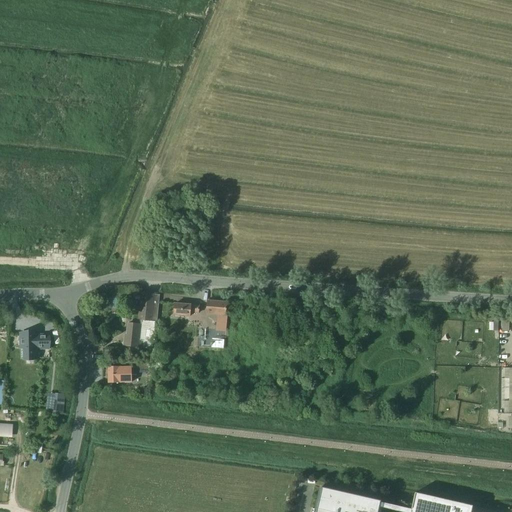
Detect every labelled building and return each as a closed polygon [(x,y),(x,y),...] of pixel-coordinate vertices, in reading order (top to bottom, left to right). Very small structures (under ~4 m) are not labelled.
[(154,295),(155,294),(141,292),(140,300),(133,299),(132,313),(138,313),(138,320),(139,321),(138,325),(127,324),(126,339),(124,339),(123,346),(153,349),(155,322),(157,322),(159,295),(154,295)] [(227,302),(207,301),(206,314),(225,316),(225,315),(241,315),(241,303),(227,302)] [(199,306),(174,304),(173,315),(189,316),(189,313),(198,313),(199,306)] [(37,333),(20,333),(20,349),(20,359),(38,359),(38,349),(49,349),(49,335),(37,335),(37,333)] [(136,362),(122,362),(122,367),(107,368),(108,383),(131,382),(131,374),(137,374),(136,362)] [(0,433),(9,434),(8,436),(12,437),(13,427),(0,425),(0,433)] [(0,445),(8,446),(8,436),(9,434),(0,433),(0,445)] [(380,511),(381,508),(398,511),(470,511),(472,507),(414,493),(410,510),(386,504),(382,503),(383,502),(320,488),(315,509),(312,509),(310,511),(380,511)]
